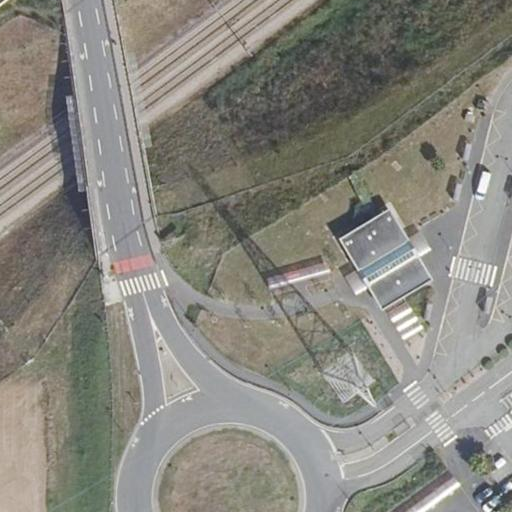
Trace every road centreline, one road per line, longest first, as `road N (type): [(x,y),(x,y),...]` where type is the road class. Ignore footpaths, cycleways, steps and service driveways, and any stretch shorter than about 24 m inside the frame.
road 1 (secondary): [(81,0),(125,237),(147,307)]
road 2 (secondary): [(320,511),(317,470),(294,432),(273,416),(223,405)]
road 3 (secondary): [(147,307),(157,437)]
road 4 (secondary): [(223,405),(147,307)]
